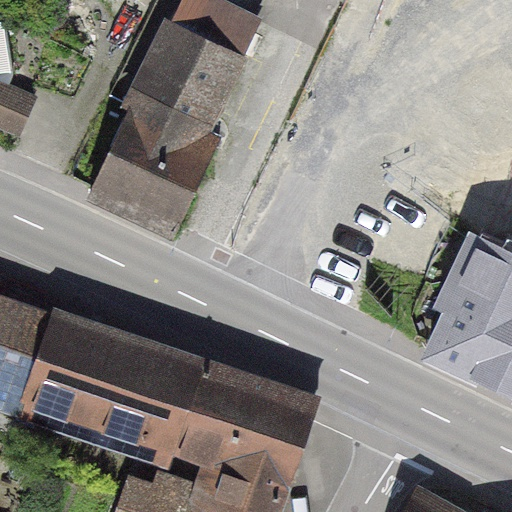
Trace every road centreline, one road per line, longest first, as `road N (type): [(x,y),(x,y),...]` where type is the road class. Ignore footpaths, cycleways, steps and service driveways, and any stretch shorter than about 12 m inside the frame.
road 1 (residential): [(299,350),(463,0)]
road 2 (primary): [(0,213),(299,350)]
road 3 (primary): [(299,350),(426,410)]
